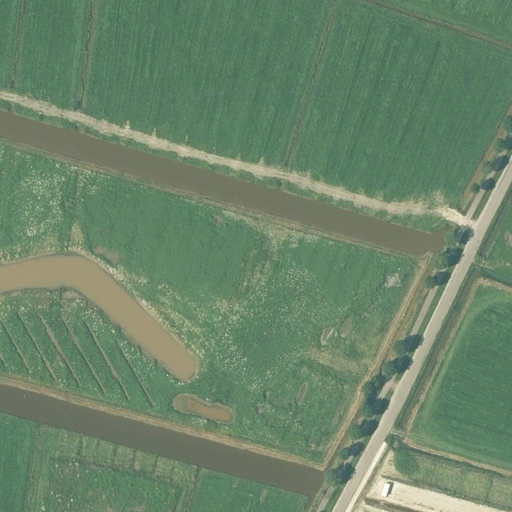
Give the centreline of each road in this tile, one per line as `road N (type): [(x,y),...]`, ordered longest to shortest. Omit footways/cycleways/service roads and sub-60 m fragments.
road 1 (unclassified): [(356,480),(511,171)]
road 2 (unclassified): [(253,0),(511,81)]
